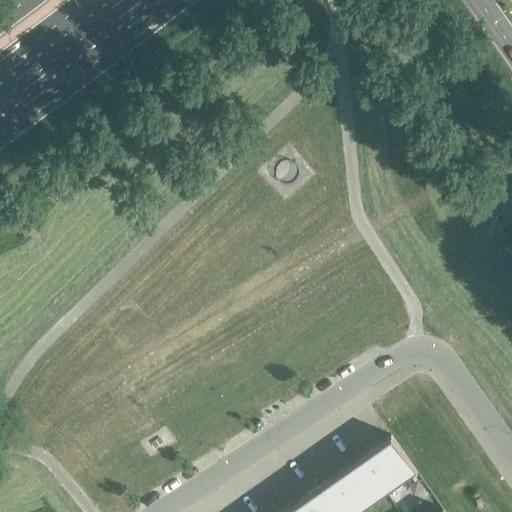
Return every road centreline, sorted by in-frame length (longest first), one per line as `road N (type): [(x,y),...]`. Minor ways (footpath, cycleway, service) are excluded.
road 1 (residential): [(511,457),(440,357),(413,352),(163,511)]
road 2 (trunk): [(0,92),(121,0)]
